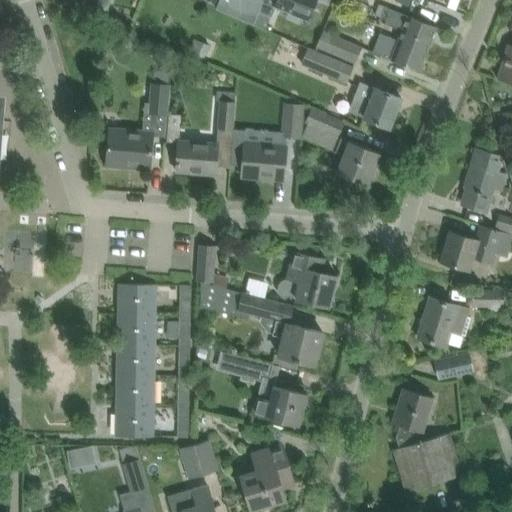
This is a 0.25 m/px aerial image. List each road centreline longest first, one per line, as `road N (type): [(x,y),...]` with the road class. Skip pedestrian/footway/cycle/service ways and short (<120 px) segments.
road 1 (residential): [(404,234),(81,204),(18,0)]
road 2 (residential): [(341,511),(404,234)]
road 3 (residential): [(404,234),(422,165),(489,0)]
